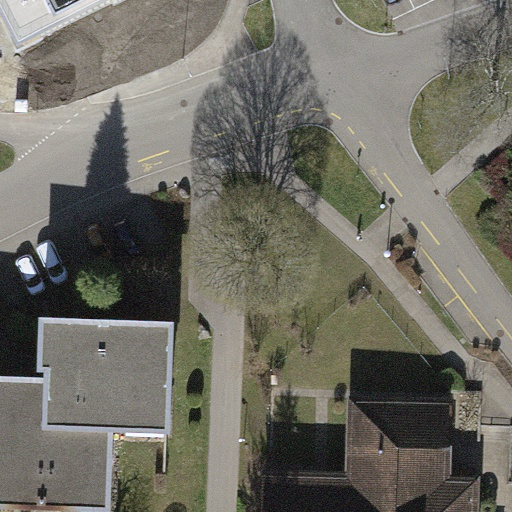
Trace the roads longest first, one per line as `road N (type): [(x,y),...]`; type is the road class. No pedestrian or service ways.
road 1 (residential): [(336,70),(143,144),(0,211)]
road 2 (residential): [(511,323),(419,205),(336,70)]
road 3 (residential): [(511,12),(336,70)]
